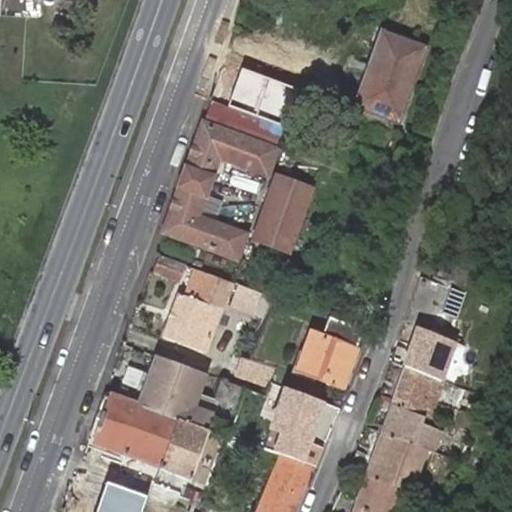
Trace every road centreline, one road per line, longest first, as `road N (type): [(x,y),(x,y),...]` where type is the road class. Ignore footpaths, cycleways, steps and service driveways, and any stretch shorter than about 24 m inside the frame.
road 1 (residential): [(510,0),(319,511)]
road 2 (residential): [(31,511),(214,0)]
road 3 (secondary): [(0,440),(164,0)]
